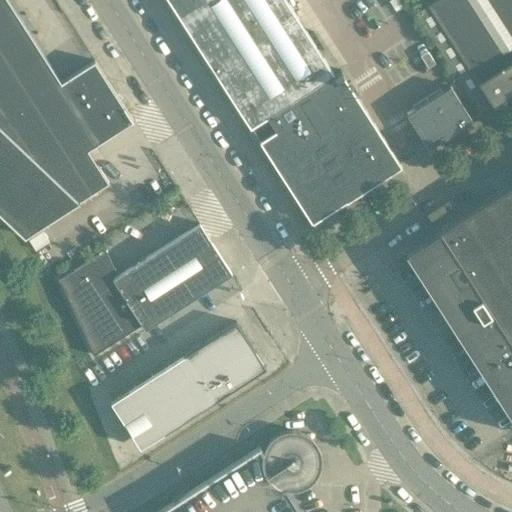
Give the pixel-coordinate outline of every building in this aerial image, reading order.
[(60,81),(19,16),(7,0),(0,0),(0,212),(23,235),(108,181),(87,149),(133,120),(94,59),(60,81)] [(332,73),(285,0),(169,0),(312,221),(314,220),(313,218),(342,200),(343,202),(400,165),(342,74),(344,73),(340,68),(332,73)] [(511,0),(432,0),(414,12),(478,113),(492,104),(493,105),(496,103),(495,101),(511,90),(511,0)] [(449,85),(427,98),(449,133),(471,119),(449,85)] [(449,133),(427,98),(405,112),(427,147),(449,133)] [(511,182),(405,252),(441,309),(440,310),(444,318),(446,317),(511,418),(511,182)] [(92,353),(93,354),(141,323),(144,328),(231,273),(198,223),(114,277),(98,253),(58,279),(59,281),(67,298),(66,298),(67,299),(75,316),(76,317),(84,334),(83,335),(84,336),(92,352),(92,353)] [(234,273),(196,298),(204,312),(243,288),(234,273)] [(264,366),(235,319),(109,400),(138,446),(264,366)] [(259,445),(155,511),(301,511),(285,487),(283,487),(280,486),(278,485),(276,484),(274,482),(272,481),(270,479),(268,477),(267,475),(265,472),(264,470),(263,468),(263,465),(262,463),(262,460),(262,457),(262,455),(263,452),(259,445)]
